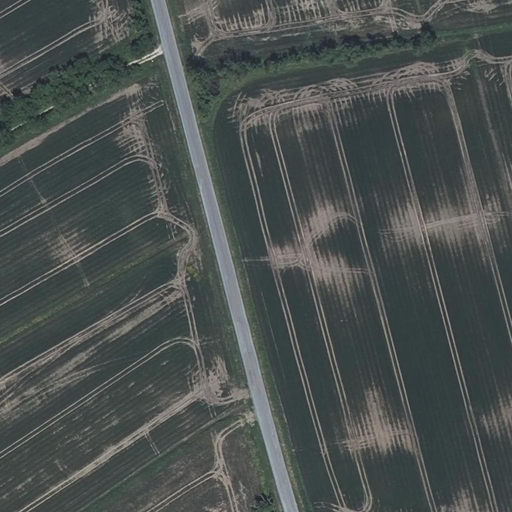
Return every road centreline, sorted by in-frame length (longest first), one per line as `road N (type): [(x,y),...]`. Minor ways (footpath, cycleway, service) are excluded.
road 1 (tertiary): [(171,0),(300,511)]
road 2 (track): [(0,141),(106,76),(182,46)]
